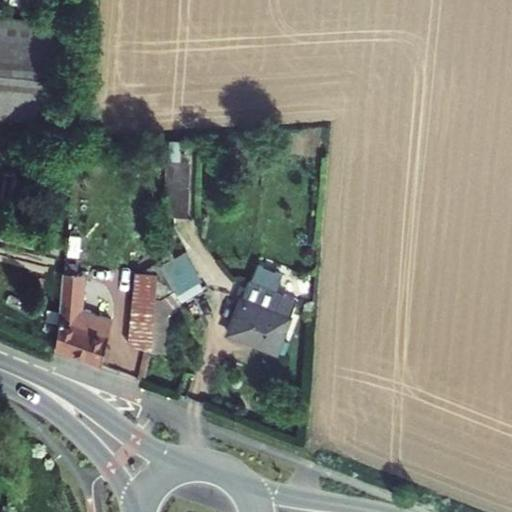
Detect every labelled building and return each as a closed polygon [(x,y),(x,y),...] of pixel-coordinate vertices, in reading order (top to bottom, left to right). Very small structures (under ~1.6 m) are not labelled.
[(0,8),(0,111),(52,117),(63,15),(0,8)] [(192,202),(194,164),(170,163),(169,201),(192,202)] [(184,297),(208,284),(189,249),(165,262),(184,297)] [(51,282),(45,345),(63,352),(91,362),(102,319),(69,305),(70,283),(51,282)] [(122,284),(118,341),(143,342),(145,332),(148,285),(122,284)] [(237,294),(222,330),(274,352),(289,315),(237,294)]
